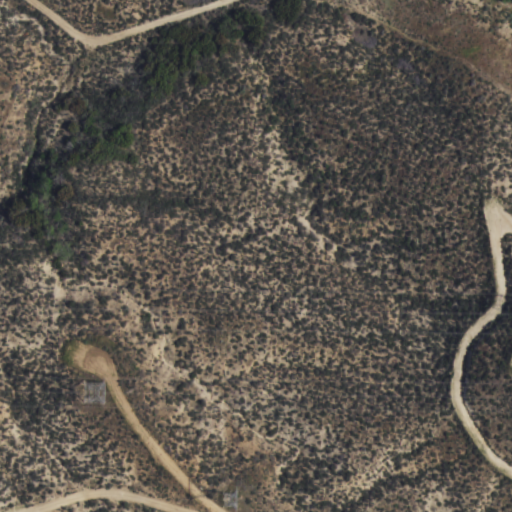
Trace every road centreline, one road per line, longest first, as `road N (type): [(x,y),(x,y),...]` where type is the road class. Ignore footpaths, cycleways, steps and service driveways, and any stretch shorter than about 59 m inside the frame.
road 1 (track): [(511,223),(498,233),(505,292),(470,328),(457,386),(481,439),(511,471)]
road 2 (track): [(88,356),(116,376),(184,474),(226,511)]
road 3 (track): [(31,0),(98,42),(217,0)]
road 4 (track): [(200,511),(110,492),(16,511)]
